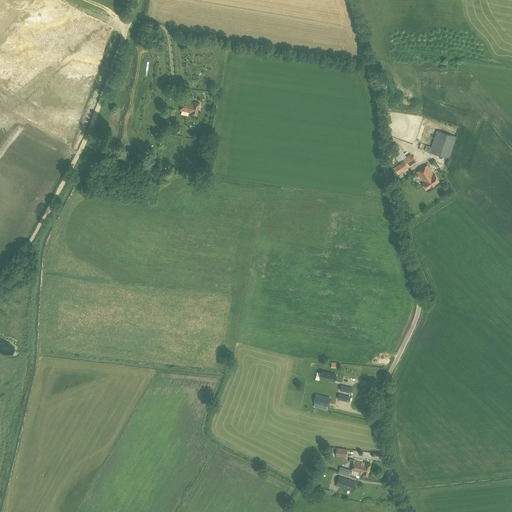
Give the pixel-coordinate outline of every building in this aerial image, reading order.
[(191,114),(197,115),(199,103),(194,102),(183,100),(180,111),(191,113),(191,114)] [(166,118),(174,120),(176,110),(168,109),(166,118)] [(425,150),(449,158),(456,136),(437,130),(431,147),(427,145),(425,150)] [(406,157),(399,145),(392,149),(398,161),(406,157)] [(394,168),(398,174),(416,162),(410,154),(403,159),(404,161),(394,168)] [(422,183),(426,189),(430,187),(436,183),(439,181),(435,174),(435,175),(434,174),(433,174),(427,165),(416,172),(423,182),(422,183)] [(322,370),(321,376),(334,379),(336,373),(322,370)] [(316,393),(314,401),(328,404),(330,397),(326,395),(325,396),(323,395),(323,394),(323,395),(316,393)] [(336,456),(346,457),(347,449),(337,448),(336,456)] [(368,476),(371,464),(366,462),(365,463),(354,460),(352,469),(351,470),(363,474),(362,474),(368,476)] [(340,466),(338,471),(350,474),(351,470),(352,469),(340,466)] [(336,485),(352,490),(355,482),(339,476),(336,485)]
